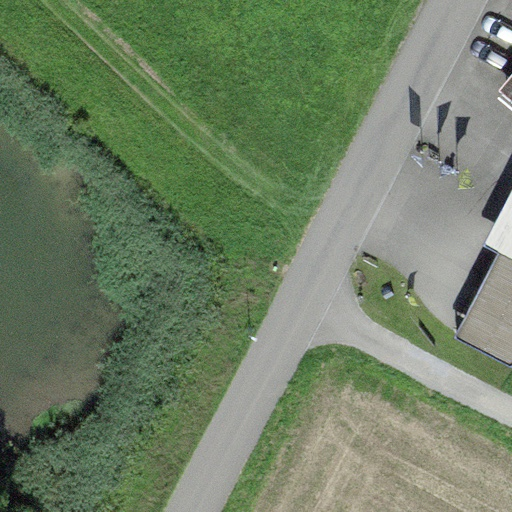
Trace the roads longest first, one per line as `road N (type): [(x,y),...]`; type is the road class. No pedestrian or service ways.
road 1 (unclassified): [(192,511),(458,0)]
road 2 (track): [(511,410),(302,301)]
